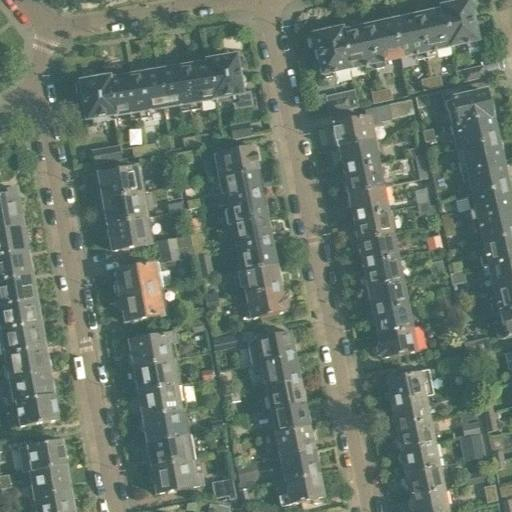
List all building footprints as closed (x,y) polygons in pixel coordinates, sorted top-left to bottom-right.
[(440,9),(449,47),(467,43),(469,50),(478,48),(470,15),(475,14),(473,3),(467,4),(467,3),(440,9)] [(416,17),(426,59),(436,57),(434,51),(449,47),(440,9),(430,12),(429,14),(416,17)] [(389,20),(398,58),(413,55),(415,62),(426,59),(416,17),(403,19),(400,17),(389,20)] [(366,27),(376,70),(385,68),(384,61),(398,58),(389,20),(379,22),(377,25),(366,27)] [(340,30),(349,70),(363,66),(365,73),(376,70),(366,27),(354,30),(351,28),(340,30)] [(349,70),(340,30),(313,37),(313,38),(310,39),(312,49),(316,48),(323,82),(333,80),(332,73),(349,70)] [(208,62),(214,100),(215,104),(232,102),(233,105),(243,103),(235,57),(224,59),(224,58),(210,60),(210,61),(208,62)] [(183,68),(190,111),(200,110),(199,104),(200,104),(200,102),(214,100),(208,62),(195,64),(193,66),(183,68)] [(455,72),(458,84),(464,83),(485,79),(482,66),(461,71),(455,72)] [(157,70),(164,108),(177,106),(178,108),(179,108),(180,113),(190,111),(183,68),(172,70),(170,68),(157,70)] [(149,111),(164,108),(157,70),(145,72),(143,75),(133,77),(140,120),(149,118),(148,113),(149,112),(149,111)] [(107,79),(113,117),(127,115),(127,117),(129,117),(130,122),(140,120),(133,77),(122,78),(120,77),(107,79)] [(113,117),(107,79),(104,79),(90,81),(90,82),(79,84),(86,129),(97,127),(96,124),(113,121),(112,117),(113,117)] [(423,92),(433,90),(430,79),(420,81),(423,92)] [(466,97),(464,88),(440,93),(444,113),(449,112),(449,113),(452,112),(455,126),(491,118),(485,93),(466,97)] [(381,92),(383,103),(392,101),(389,90),(381,92)] [(373,105),(383,103),(381,92),(370,94),(373,105)] [(326,103),(326,105),(328,115),(357,109),(354,93),(325,99),(326,103)] [(326,103),(325,99),(325,95),(305,99),(307,112),(321,109),(322,108),(322,106),(326,105),(326,103)] [(425,108),(423,97),(415,98),(417,110),(425,108)] [(367,117),(368,126),(391,121),(391,120),(413,115),(410,101),(364,111),(365,118),(367,117)] [(367,117),(365,118),(330,125),(335,148),(372,141),(368,126),(367,117)] [(455,126),(449,127),(455,151),(499,141),(496,129),(494,130),(491,118),(455,126)] [(248,123),(229,126),(231,141),(251,138),(248,123)] [(432,130),(422,132),(424,143),(434,141),(432,130)] [(195,137),(196,147),(209,145),(207,135),(195,137)] [(183,149),(196,147),(195,137),(182,140),(183,149)] [(372,141),(335,148),(338,160),(341,161),(343,172),(377,165),(372,141)] [(499,141),(455,151),(460,175),(502,166),(499,152),(501,152),(499,141)] [(144,147),(146,156),(158,154),(157,145),(144,147)] [(120,147),(91,152),(93,166),(123,160),(120,147)] [(133,159),(146,156),(144,147),(131,149),(133,159)] [(254,147),(216,155),(221,179),(259,172),(254,147)] [(415,158),(421,157),(421,156),(418,157),(416,148),(405,151),(406,160),(415,158)] [(177,154),(179,165),(190,163),(189,153),(177,154)] [(170,156),(158,158),(159,168),(171,166),(170,156)] [(422,156),(421,156),(421,157),(415,158),(420,181),(427,179),(422,156)] [(377,165),(343,172),(345,183),(343,185),(344,192),(347,193),(348,194),(381,188),(377,165)] [(502,166),(460,175),(462,184),(468,183),(471,198),(510,190),(507,177),(505,177),(502,166)] [(433,182),(442,179),(440,167),(430,170),(433,182)] [(144,193),(139,168),(98,175),(100,186),(97,188),(99,197),(103,199),(103,200),(144,193)] [(261,183),(259,172),(221,179),(226,202),(260,195),(258,185),(261,183)] [(445,189),(442,179),(433,182),(435,191),(445,189)] [(0,233),(21,229),(14,190),(10,191),(10,189),(8,187),(0,188),(0,233)] [(381,188),(348,194),(349,198),(346,200),(348,208),(351,208),(353,218),(386,212),(381,188)] [(417,206),(429,204),(426,190),(414,192),(417,206)] [(511,198),(510,190),(471,198),(474,210),(469,211),(471,223),(511,214),(511,210),(509,200),(511,199),(511,198)] [(149,220),(144,193),(103,200),(103,202),(100,205),(102,214),(106,215),(108,226),(149,220)] [(260,195),(226,202),(231,226),(265,218),(265,217),(268,215),(266,207),(262,206),(260,195)] [(188,210),(200,207),(198,200),(186,203),(188,210)] [(432,203),(429,204),(417,206),(419,218),(435,215),(432,203)] [(184,213),(183,204),(171,206),(173,215),(184,213)] [(386,212),(353,218),(355,230),(352,232),(354,239),(357,240),(357,242),(391,236),(386,212)] [(511,214),(471,223),(473,231),(478,230),(482,245),(511,238),(511,214)] [(443,229),(453,227),(450,215),(440,217),(443,229)] [(188,235),(189,235),(196,233),(193,218),(185,220),(188,235)] [(266,221),(265,218),(231,226),(235,249),(249,246),(270,241),(268,232),(271,230),(269,222),(266,221)] [(111,241),(113,252),(153,245),(149,220),(108,226),(108,228),(105,230),(106,239),(111,241)] [(455,236),(453,227),(443,229),(445,238),(455,236)] [(0,257),(25,253),(21,229),(0,233),(0,257)] [(199,248),(196,233),(189,235),(189,236),(189,237),(191,248),(192,250),(199,248)] [(191,248),(189,237),(189,236),(156,243),(158,253),(191,248)] [(391,236),(357,242),(358,245),(355,247),(357,255),(360,257),(362,266),(396,259),(391,236)] [(428,252),(442,249),(439,237),(425,240),(428,252)] [(511,238),(482,245),(485,258),(479,259),(482,269),(511,262),(511,238)] [(249,246),(235,249),(240,272),(275,265),(275,264),(277,261),(276,254),(272,253),(270,241),(249,246)] [(195,249),(197,258),(209,255),(207,247),(195,249)] [(191,248),(158,253),(161,265),(193,258),(192,250),(191,248)] [(0,281),(29,277),(25,253),(0,257),(0,281)] [(210,263),(209,255),(197,258),(201,280),(213,277),(210,263)] [(396,259),(362,266),(364,278),(362,280),(363,286),(366,287),(367,289),(400,282),(396,259)] [(443,273),(441,262),(428,265),(431,276),(443,273)] [(455,275),(463,273),(460,262),(451,264),(453,276),(455,275)] [(489,277),(492,292),(511,287),(511,262),(482,269),(484,278),(489,277)] [(162,289),(157,264),(116,271),(119,283),(115,285),(117,294),(121,295),(121,297),(162,289)] [(275,268),(275,265),(240,272),(245,296),(279,288),(277,280),(280,277),(279,270),(275,268)] [(465,283),(463,273),(455,275),(453,276),(455,286),(465,283)] [(29,277),(0,281),(0,306),(34,301),(29,277)] [(369,303),(372,313),(405,306),(400,282),(367,289),(367,293),(365,295),(366,302),(369,303)] [(511,287),(492,292),(495,305),(490,306),(493,316),(499,315),(499,316),(511,313),(511,287)] [(245,296),(250,321),(284,314),(284,312),(287,309),(286,302),(281,300),(279,288),(245,296)] [(124,312),(126,323),(167,316),(162,289),(121,297),(122,300),(118,302),(120,311),(124,312)] [(435,292),(437,300),(449,298),(447,289),(435,292)] [(204,296),(206,305),(219,302),(217,294),(204,296)] [(450,305),(449,298),(437,300),(438,308),(450,305)] [(34,301),(0,306),(0,324),(1,332),(38,325),(34,301)] [(220,310),(219,302),(206,305),(207,312),(220,310)] [(405,306),(372,313),(374,325),(371,327),(373,334),(376,335),(376,336),(410,330),(405,306)] [(193,320),(204,318),(202,308),(192,310),(193,320)] [(461,312),(463,323),(473,321),(471,310),(461,312)] [(511,313),(499,316),(502,328),(499,329),(499,330),(494,331),(497,341),(511,337),(511,313)] [(202,323),(191,325),(193,334),(203,332),(202,323)] [(38,325),(1,332),(3,341),(0,341),(0,356),(5,356),(42,349),(38,325)] [(280,335),(247,342),(249,352),(257,351),(259,364),(293,356),(293,355),(295,353),(294,345),(290,343),(289,334),(288,332),(285,330),(282,331),(280,332),(280,335)] [(410,330),(376,336),(379,348),(376,350),(378,357),(381,358),(381,361),(415,354),(410,330)] [(178,345),(176,333),(128,342),(130,352),(127,355),(129,364),(132,366),(133,367),(155,364),(173,361),(170,346),(176,345),(178,345)] [(211,341),(213,353),(242,347),(240,335),(211,341)] [(463,344),(466,358),(491,352),(487,339),(463,344)] [(441,345),(443,356),(460,352),(458,341),(441,345)] [(42,349),(5,356),(10,379),(46,373),(42,349)] [(493,362),(491,352),(466,358),(468,368),(493,362)] [(295,368),(293,356),(259,364),(264,387),(298,380),(297,378),(300,376),(299,369),(295,368)] [(459,357),(435,362),(437,373),(464,367),(462,362),(459,357)] [(155,364),(133,367),(133,369),(130,372),(132,381),(135,383),(137,393),(144,392),(177,386),(173,361),(155,364)] [(200,373),(202,382),(212,380),(211,371),(200,373)] [(391,405),(423,399),(432,397),(429,382),(434,379),(432,371),(394,378),(393,376),(392,375),(389,375),(387,376),(386,377),(386,379),(388,391),(385,394),(386,400),(390,401),(391,405)] [(46,373),(10,379),(14,404),(51,398),(51,397),(46,373)] [(298,380),(264,387),(269,411),(302,403),(302,402),(305,399),(303,392),(300,391),(298,380)] [(144,392),(137,393),(137,394),(134,397),(136,406),(140,407),(142,418),(182,411),(177,386),(144,392)] [(447,392),(435,394),(437,404),(449,402),(447,392)] [(238,394),(223,397),(225,405),(240,403),(238,394)] [(51,398),(14,404),(19,430),(58,422),(53,396),(51,397),(51,398)] [(205,398),(207,408),(217,406),(215,396),(205,398)] [(396,428),(428,422),(423,399),(391,405),(393,414),(390,417),(392,424),(395,426),(396,428)] [(305,414),(302,403),(269,411),(274,435),(288,432),(307,427),(307,426),(310,423),(308,416),(305,414)] [(481,407),(482,416),(495,413),(493,413),(491,405),(481,407)] [(182,411),(142,418),(142,420),(139,423),(141,432),(144,434),(146,444),(179,438),(186,437),(186,436),(192,435),(190,427),(185,428),(182,411)] [(497,421),(495,413),(482,416),(486,433),(497,431),(494,421),(497,421)] [(240,418),(227,420),(229,429),(242,426),(240,418)] [(220,421),(210,423),(212,433),(222,431),(220,421)] [(401,452),(432,446),(428,422),(396,428),(398,439),(395,441),(396,448),(400,450),(401,452)] [(463,439),(466,438),(480,435),(477,423),(461,427),(463,439)] [(288,432),(274,435),(279,459),(312,451),(310,442),(313,439),(312,431),(308,429),(307,427),(288,432)] [(480,435),(466,438),(469,450),(482,447),(480,435)] [(179,438),(146,444),(147,446),(144,448),(145,458),(149,459),(151,470),(161,468),(191,463),(186,437),(179,438)] [(12,441),(0,442),(0,453),(13,451),(12,441)] [(27,458),(29,473),(66,467),(62,441),(20,449),(22,459),(27,458)] [(406,476),(437,470),(432,446),(401,452),(401,454),(398,457),(400,464),(403,465),(406,476)] [(227,456),(225,447),(215,449),(216,458),(227,456)] [(313,454),(312,451),(279,459),(283,482),(317,474),(315,465),(318,463),(316,455),(313,454)] [(491,455),(493,464),(503,462),(501,453),(491,455)] [(235,467),(249,465),(247,456),(232,459),(234,467),(235,467)] [(503,462),(493,464),(494,471),(505,469),(503,462)] [(161,468),(151,470),(151,471),(148,474),(150,483),(154,484),(155,495),(202,487),(200,476),(194,477),(191,463),(161,468)] [(252,464),(249,465),(235,467),(239,485),(237,485),(238,490),(255,488),(254,482),(256,482),(252,464)] [(69,479),(66,467),(29,473),(32,488),(27,489),(28,498),(33,497),(33,496),(69,490),(67,481),(69,479)] [(410,499),(442,493),(437,470),(406,476),(406,477),(403,480),(404,487),(408,488),(410,499)] [(466,486),(485,483),(483,471),(464,475),(466,486)] [(317,474),(283,482),(286,496),(278,498),(280,508),(313,501),(314,503),(316,504),(318,504),(321,503),(321,501),(322,499),(320,488),(322,486),(321,478),(318,477),(317,474)] [(0,489),(0,491),(1,491),(10,489),(8,476),(0,477),(0,489)] [(232,481),(212,485),(215,498),(229,496),(229,500),(235,499),(232,481)] [(511,485),(498,489),(500,499),(511,496),(511,485)] [(486,504),(496,502),(493,486),(483,488),(486,504)] [(31,511),(72,511),(71,505),(73,502),(72,496),(69,494),(69,490),(33,496),(33,497),(36,510),(31,511)] [(247,490),(239,491),(241,506),(250,504),(247,490)] [(445,511),(442,493),(410,499),(411,502),(408,505),(409,511),(412,511),(445,511)] [(503,511),(507,511),(511,511),(511,503),(511,500),(501,503),(503,511)] [(195,511),(197,503),(186,505),(185,511),(192,511),(195,511)]
